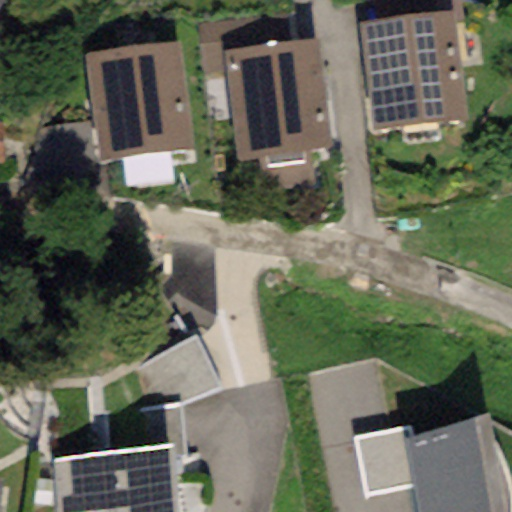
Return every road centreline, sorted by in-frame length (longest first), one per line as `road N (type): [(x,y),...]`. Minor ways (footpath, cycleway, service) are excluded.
road 1 (residential): [(252,511),(258,243)]
road 2 (residential): [(363,257),(352,141),(315,0)]
road 3 (residential): [(258,243),(0,222)]
road 4 (residential): [(511,310),(363,257)]
road 5 (unknown): [(373,511),(348,392)]
